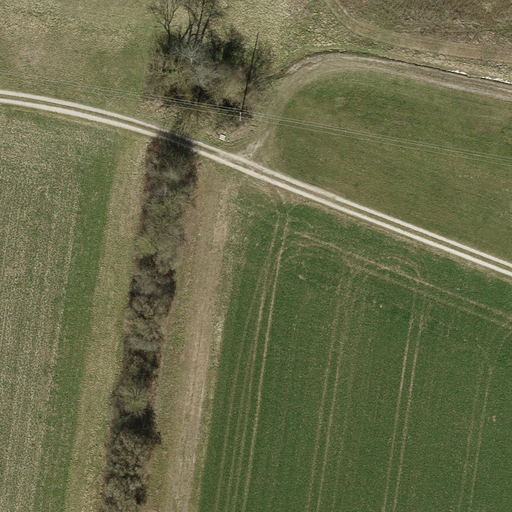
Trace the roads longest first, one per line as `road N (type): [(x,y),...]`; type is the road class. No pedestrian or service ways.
road 1 (track): [(0,95),(145,128),(511,269)]
road 2 (track): [(511,94),(342,60),(297,81),(264,134),(228,158)]
